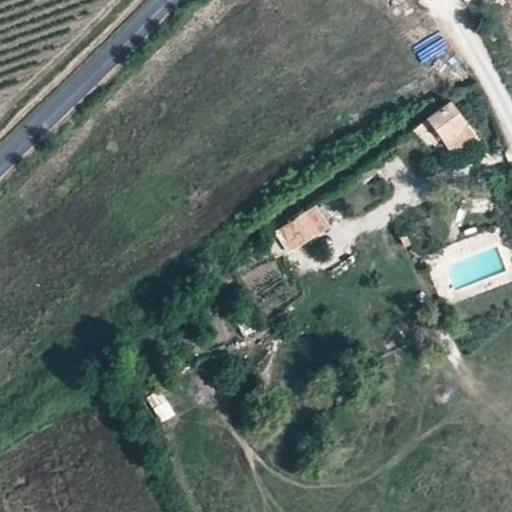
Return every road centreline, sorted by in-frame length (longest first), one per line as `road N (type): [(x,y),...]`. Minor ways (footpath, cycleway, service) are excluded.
road 1 (unclassified): [(0,168),(164,0)]
road 2 (unclassified): [(511,119),(455,0)]
